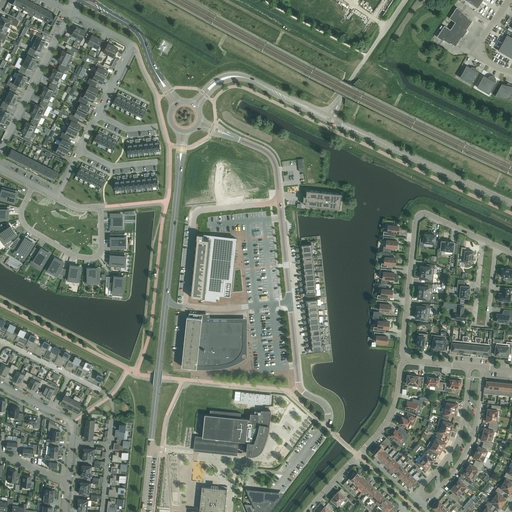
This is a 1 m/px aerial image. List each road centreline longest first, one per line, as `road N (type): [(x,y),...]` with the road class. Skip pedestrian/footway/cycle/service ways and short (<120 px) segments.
road 1 (residential): [(33,184),(22,206),(26,229),(74,255),(100,251),(101,206),(56,196)]
road 2 (residential): [(483,239),(420,214),(401,358)]
road 3 (tertiary): [(143,511),(166,300)]
road 4 (tertiary): [(511,203),(322,115)]
road 5 (residential): [(401,358),(394,411),(307,511)]
road 6 (unclassified): [(182,306),(196,214),(279,203)]
road 7 (residential): [(71,12),(0,153)]
road 8 (residential): [(422,495),(465,457),(482,367)]
road 9 (residential): [(97,114),(133,44),(71,12)]
road 10 (tertiary): [(166,300),(180,159)]
road 11 (residential): [(470,365),(459,435),(422,495)]
road 12 (unclassified): [(322,115),(404,0)]
